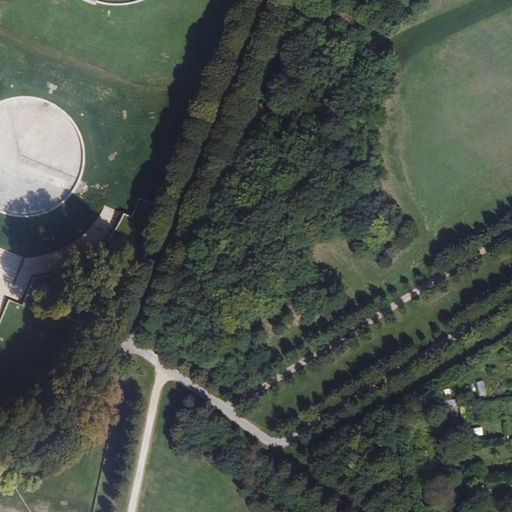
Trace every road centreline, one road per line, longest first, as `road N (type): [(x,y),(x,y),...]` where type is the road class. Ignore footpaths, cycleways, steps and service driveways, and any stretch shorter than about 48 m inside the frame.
road 1 (track): [(133,340),(273,0)]
road 2 (track): [(221,407),(271,446),(511,297)]
road 3 (track): [(511,227),(221,407)]
road 4 (track): [(0,434),(53,411),(77,390),(108,336),(133,340)]
road 5 (track): [(158,361),(130,511)]
